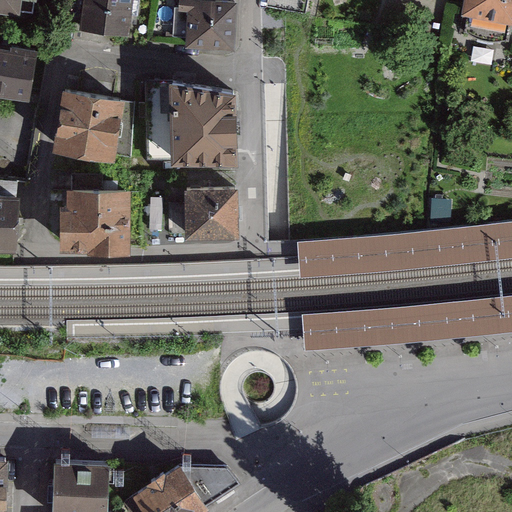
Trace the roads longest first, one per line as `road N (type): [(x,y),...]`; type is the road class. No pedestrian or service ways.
road 1 (unclassified): [(237,255),(54,253),(35,228),(39,170),(54,48),(250,73)]
road 2 (residential): [(206,441),(233,453),(322,409),(388,429)]
road 3 (unclassified): [(250,73),(256,247),(237,255)]
road 4 (residential): [(26,435),(206,441)]
road 5 (residential): [(258,511),(388,429)]
road 6 (residential): [(511,384),(388,429)]
